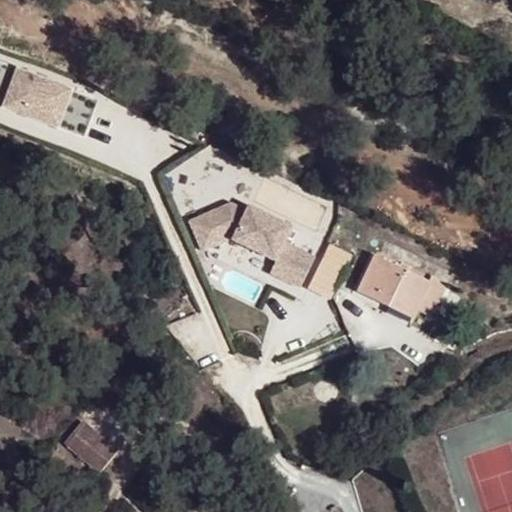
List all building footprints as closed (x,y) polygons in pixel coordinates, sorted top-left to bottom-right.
[(68,82),(0,61),(0,114),(53,131),(68,82)] [(232,203),(192,222),(204,251),(232,239),(277,261),(272,273),(302,287),(316,258),(292,246),(294,241),(289,238),(294,228),(250,207),(248,212),(232,203)] [(307,293),(331,302),(350,255),(326,245),(307,293)] [(358,291),(391,306),(395,298),(418,309),(433,316),(447,288),(375,254),(358,291)] [(395,298),(391,306),(414,318),(418,309),(395,298)] [(97,430),(87,422),(70,444),(79,452),(97,430)] [(122,450),(97,430),(79,452),(104,472),(122,450)]
